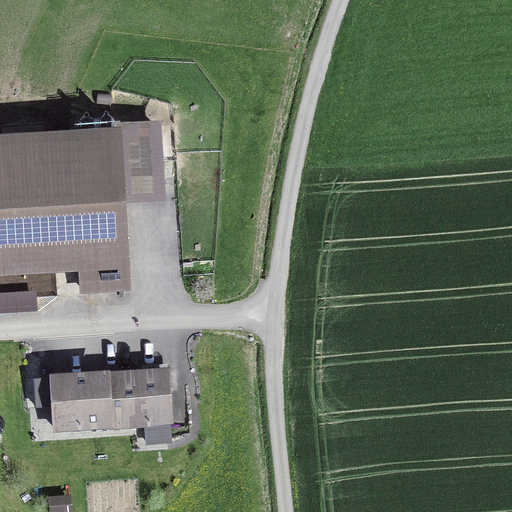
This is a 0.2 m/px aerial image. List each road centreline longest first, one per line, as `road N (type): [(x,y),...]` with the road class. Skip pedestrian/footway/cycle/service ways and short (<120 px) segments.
road 1 (unclassified): [(280,511),(264,400),(271,242),(340,0)]
road 2 (track): [(262,326),(212,317),(0,334)]
